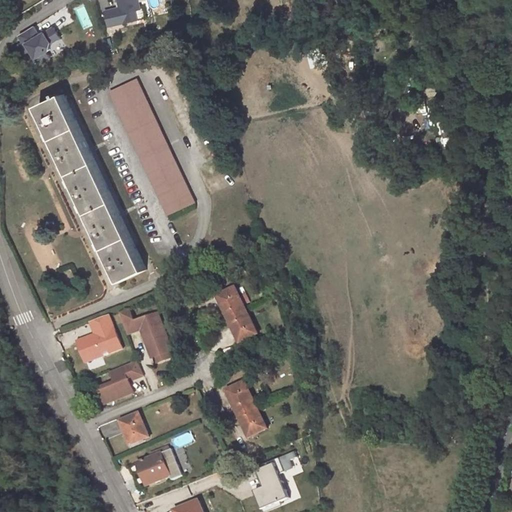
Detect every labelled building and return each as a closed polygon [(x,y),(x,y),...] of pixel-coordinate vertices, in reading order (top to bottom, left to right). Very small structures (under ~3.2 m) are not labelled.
[(104,10),(108,26),(147,18),(143,0),(117,0),(119,7),(104,10)] [(84,29),(92,25),(85,5),(77,8),(84,29)] [(23,42),(60,42),(60,28),(39,29),(23,29),(23,42)] [(53,60),(53,44),(25,45),(25,60),(53,60)] [(320,50),(309,52),(313,67),(324,65),(320,50)] [(137,77),(110,90),(171,214),(198,201),(137,77)] [(66,95),(39,107),(125,282),(151,269),(66,95)] [(241,288),(220,297),(240,343),(260,335),(241,288)] [(125,311),(115,315),(123,336),(131,333),(129,328),(134,327),(145,354),(166,346),(152,314),(130,323),(125,311)] [(102,322),(87,328),(91,336),(105,330),(102,322)] [(103,340),(82,348),(87,362),(109,354),(103,340)] [(132,361),(104,373),(109,384),(98,388),(105,403),(128,393),(122,379),(127,377),(128,380),(138,376),(132,361)] [(247,383),(227,391),(247,439),(267,430),(247,383)] [(98,388),(92,391),(98,406),(105,403),(98,388)] [(136,416),(118,423),(122,433),(121,433),(126,448),(146,441),(136,416)] [(269,487),(256,491),(263,511),(301,498),(294,475),(305,471),(299,454),(262,466),(269,487)] [(158,457),(134,467),(143,489),(167,479),(158,457)] [(199,511),(195,503),(174,511),(199,511)]
